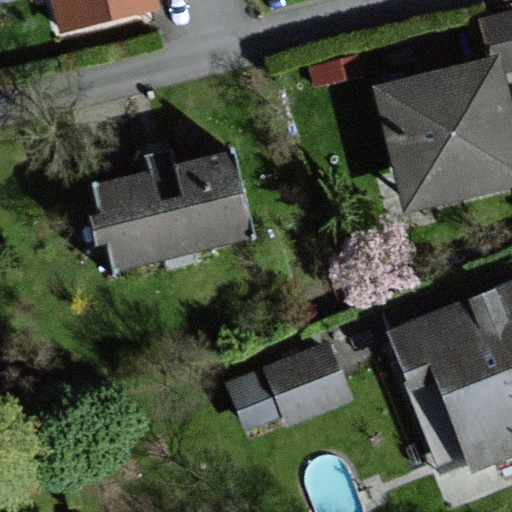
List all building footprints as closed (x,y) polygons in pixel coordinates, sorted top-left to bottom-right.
[(151,0),(59,0),(66,28),(153,7),(151,0)] [(511,110),(499,58),(381,87),(410,205),(511,179),(511,110)] [(230,153),(104,184),(124,264),(250,233),(230,153)] [(511,459),(511,282),(383,335),(438,468),(466,457),(474,475),(511,459)] [(330,341),(259,368),(283,431),(354,404),(330,341)]
